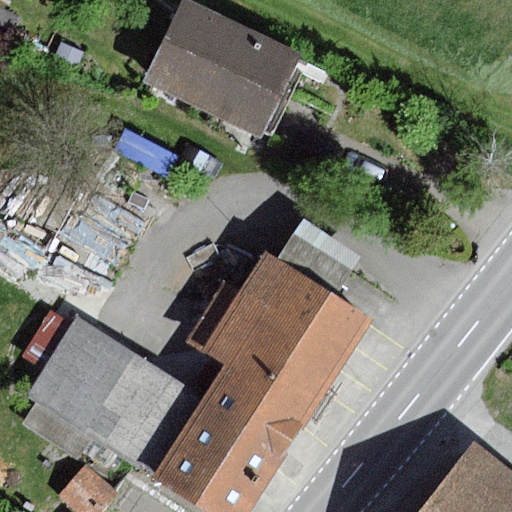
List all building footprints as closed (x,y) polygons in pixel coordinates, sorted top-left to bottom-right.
[(302,58),(187,4),(149,85),(264,139),(302,58)] [(48,162),(9,230),(112,290),(151,223),(48,162)] [(306,221),(279,262),(337,299),(364,259),(306,221)] [(279,262),(269,255),(243,297),(224,285),(185,345),(225,371),(207,399),(155,480),(204,511),(255,511),(376,323),(337,299),(279,262)] [(155,480),(207,399),(77,317),(26,399),(155,480)] [(511,511),(511,466),(476,438),(415,511),(511,511)] [(89,467),(58,498),(72,511),(106,511),(120,498),(89,467)]
